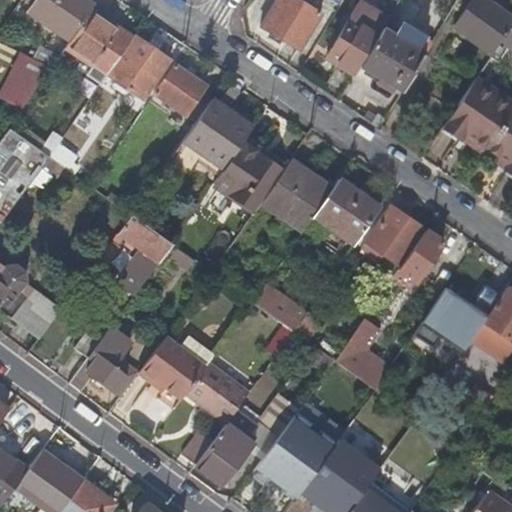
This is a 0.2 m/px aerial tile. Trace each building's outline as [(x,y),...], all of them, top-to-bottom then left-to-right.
[(35,0),(28,10),(70,38),(91,8),(94,4),(87,0),(35,0)] [(321,12),(301,0),(275,0),(261,24),(299,48),(321,12)] [(486,0),(470,0),(455,22),(494,50),(510,27),(511,23),(511,14),(507,11),(505,13),(486,0)] [(132,36),(91,8),(70,38),(60,53),(101,82),(107,72),(132,36)] [(327,55),(355,73),(359,65),(377,36),(349,19),(327,55)] [(359,65),(402,91),(426,52),(395,33),(399,26),(387,19),(377,36),(359,65)] [(509,45),(511,47),(511,27),(510,27),(494,50),(491,55),(499,60),(509,45)] [(169,57),(135,33),(132,36),(107,72),(124,83),(142,96),(169,57)] [(27,54),(5,98),(22,107),(51,65),(27,54)] [(207,85),(175,62),(153,94),(194,122),(206,104),(198,98),(204,89),(207,85)] [(124,83),(107,72),(101,82),(63,135),(61,140),(76,151),(77,152),(124,83)] [(474,79),(511,105),(511,97),(477,74),(474,79)] [(511,109),(511,105),(474,79),(442,126),(462,138),(465,133),(486,148),(487,147),(511,109)] [(212,95),(204,89),(198,98),(206,104),(212,95)] [(79,161),(98,174),(143,108),(122,93),(81,151),(84,153),(79,161)] [(254,124),(212,95),(206,104),(194,122),(181,140),(222,169),(245,136),(248,132),(254,124)] [(170,112),(150,98),(143,108),(98,174),(117,187),(170,112)] [(505,167),(511,172),(511,109),(487,147),(508,162),(505,167)] [(0,218),(2,220),(29,184),(50,155),(25,137),(9,126),(0,138),(0,218)] [(31,130),(25,137),(50,155),(61,140),(63,135),(55,129),(46,141),(31,130)] [(289,161),(248,132),(245,136),(261,147),(259,151),(284,169),(289,161)] [(465,133),(462,138),(483,153),(483,152),(486,148),(465,133)] [(261,147),(245,136),(222,169),(214,182),(234,196),(255,210),(262,199),(284,169),(259,151),(261,147)] [(70,159),(76,151),(61,140),(50,155),(71,171),(77,164),(70,159)] [(483,152),(505,167),(508,162),(487,147),(486,148),(483,152)] [(71,177),(74,173),(71,171),(50,155),(29,184),(40,192),(54,173),(63,172),(71,177)] [(329,190),(289,161),(284,169),(262,199),(265,200),(263,203),(274,210),(276,207),(304,227),(312,214),(329,190)] [(312,214),(353,244),(379,207),(338,178),(329,190),(312,214)] [(123,196),(117,204),(131,213),(136,205),(123,196)] [(255,210),(234,196),(227,205),(247,220),(255,210)] [(177,234),(136,205),(131,213),(171,242),(177,234)] [(423,228),(390,205),(366,240),(382,252),(385,248),(389,251),(396,242),(407,250),(423,228)] [(119,280),(135,292),(165,251),(171,242),(131,213),(100,254),(109,261),(121,244),(118,242),(124,234),(143,247),(119,280)] [(416,281),(443,242),(425,230),(398,268),(416,281)] [(181,263),(187,254),(171,242),(165,251),(181,263)] [(188,268),(195,259),(187,254),(181,263),(188,268)] [(0,309),(38,339),(60,309),(33,289),(28,296),(19,289),(24,282),(23,272),(15,266),(4,269),(0,265),(0,309)] [(274,289),(265,283),(253,299),(273,314),(275,312),(295,326),(303,314),(272,292),(274,289)] [(511,339),(511,289),(506,286),(483,319),(511,340),(511,339)] [(483,312),(445,289),(422,325),(460,349),(483,312)] [(346,341),(306,313),(296,327),(293,330),(333,359),(346,341)] [(352,367),(361,354),(378,330),(366,320),(339,358),(351,366),(352,367)] [(74,346),(88,355),(105,332),(91,323),(74,346)] [(266,348),(275,355),(293,330),(284,323),(266,348)] [(114,365),(122,353),(128,345),(107,329),(105,332),(88,355),(68,382),(79,390),(92,374),(114,391),(126,374),(114,365)] [(180,344),(205,363),(208,360),(214,352),(188,333),(180,344)] [(205,363),(180,344),(165,334),(140,367),(138,371),(154,383),(157,378),(165,384),(157,394),(173,407),(185,391),(205,363)] [(312,348),(305,360),(322,371),(329,359),(312,348)] [(140,367),(122,353),(114,365),(126,374),(114,391),(120,395),(138,371),(140,367)] [(352,367),(351,366),(349,370),(374,389),(377,384),(367,377),(376,365),(361,354),(352,367)] [(249,390),(208,360),(205,363),(185,391),(226,421),(235,409),(249,390)] [(259,423),(277,436),(292,415),(298,407),(280,394),(259,423)] [(0,419),(9,408),(0,401),(0,419)] [(253,422),(235,409),(226,421),(213,438),(195,463),(223,483),(253,442),(252,441),(253,435),(247,430),(253,422)] [(333,444),(292,415),(277,436),(252,470),(291,499),(299,488),(333,444)] [(181,453),(195,463),(213,438),(200,428),(181,453)] [(333,444),(299,488),(330,511),(343,511),(363,486),(376,468),(337,438),(333,444)] [(26,469),(0,449),(0,503),(14,485),(26,469)] [(57,511),(82,480),(41,449),(26,469),(14,485),(48,511),(57,511)] [(511,487),(496,476),(488,487),(511,504),(511,487)] [(105,511),(112,503),(82,480),(57,511),(105,511)] [(399,511),(363,486),(343,511),(399,511)] [(511,511),(511,510),(485,491),(469,511),(511,511)] [(175,511),(151,494),(137,511),(175,511)]
